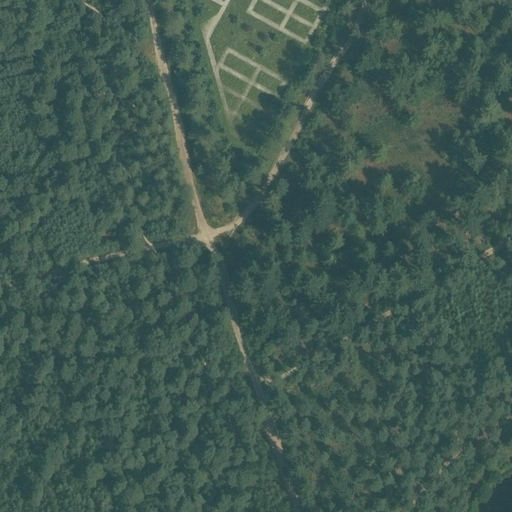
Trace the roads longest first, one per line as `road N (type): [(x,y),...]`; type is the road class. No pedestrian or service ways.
road 1 (track): [(260,390),(511,238)]
road 2 (track): [(371,0),(246,217),(210,238)]
road 3 (track): [(141,0),(210,238)]
road 4 (track): [(0,291),(210,238)]
road 5 (track): [(210,238),(260,390)]
road 6 (track): [(260,390),(297,511)]
